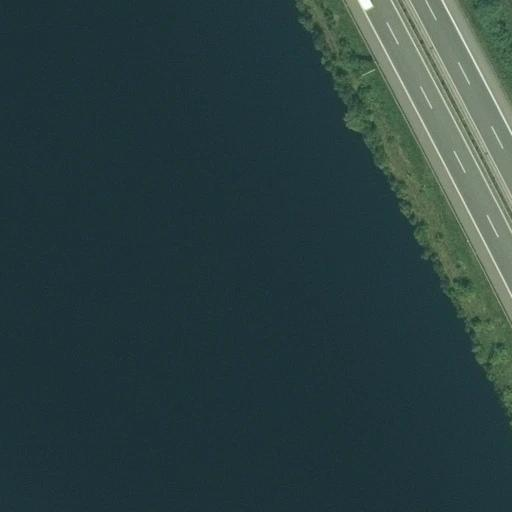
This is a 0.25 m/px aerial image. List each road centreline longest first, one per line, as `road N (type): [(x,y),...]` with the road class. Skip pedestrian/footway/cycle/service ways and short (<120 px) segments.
road 1 (motorway): [(376,0),(511,262)]
road 2 (motorway): [(511,166),(425,0)]
